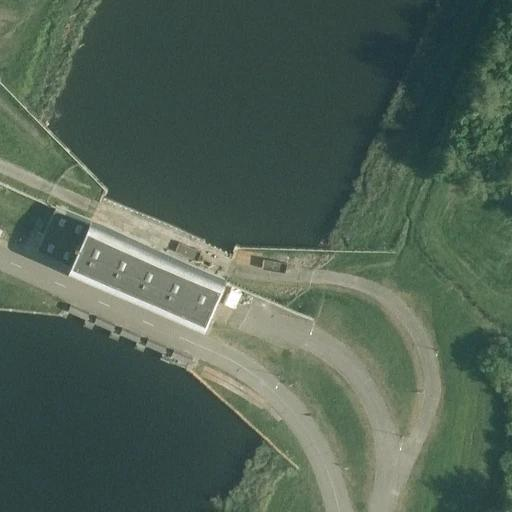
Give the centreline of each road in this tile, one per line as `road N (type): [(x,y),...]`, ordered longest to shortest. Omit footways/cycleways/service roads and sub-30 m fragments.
road 1 (unclassified): [(336,511),(308,427),(252,369),(0,252)]
road 2 (track): [(429,143),(490,0)]
